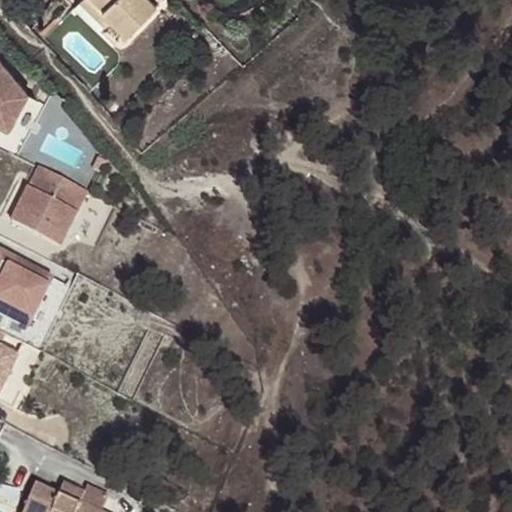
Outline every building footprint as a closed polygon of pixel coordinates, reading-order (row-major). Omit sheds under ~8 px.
[(111,18),(93,0),(79,0),(103,23),(111,18)] [(147,0),(93,0),(111,18),(127,35),(155,8),(147,0)] [(28,95),(0,61),(0,126),(10,132),(28,95)] [(89,197),(36,170),(9,222),(61,249),(89,197)] [(0,334),(22,346),(52,288),(32,277),(35,272),(0,254),(0,334)] [(40,356),(74,292),(35,272),(32,277),(52,288),(22,346),(40,356)] [(40,356),(0,335),(0,405),(11,411),(40,356)] [(99,511),(78,504),(82,495),(60,485),(55,495),(34,486),(22,511),(99,511)] [(85,487),(82,495),(78,504),(99,511),(107,497),(85,487)]
